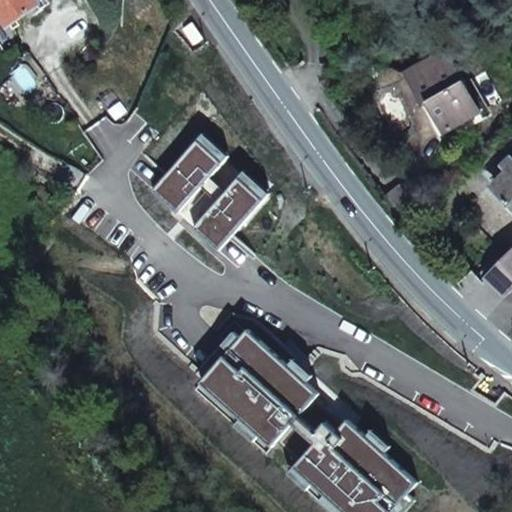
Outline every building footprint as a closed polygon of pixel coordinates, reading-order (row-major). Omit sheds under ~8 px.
[(0,0),(0,13),(8,25),(40,5),(36,0),(0,0)] [(446,133),(482,112),(449,51),(406,74),(424,105),(429,103),(446,133)] [(195,131),(147,189),(172,209),(223,156),(195,131)] [(262,193),(238,170),(189,226),(215,247),(262,193)] [(511,173),(494,190),(511,208),(511,173)] [(425,245),(438,234),(419,214),(408,224),(425,245)] [(509,296),(511,292),(511,255),(488,279),(507,297),(509,296)] [(309,392),(244,330),(194,383),(267,447),(284,422),(307,442),(289,465),(337,511),(385,511),(409,483),(309,392)]
